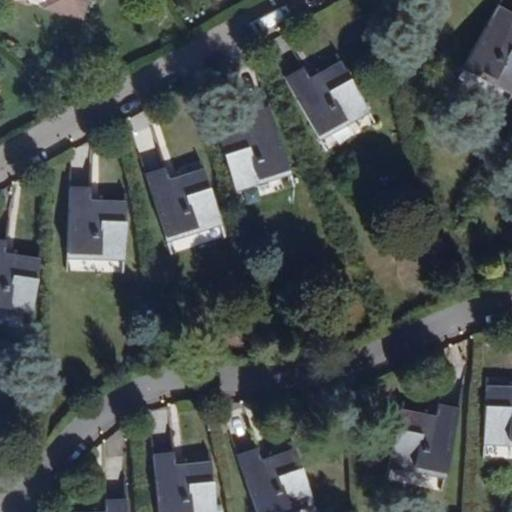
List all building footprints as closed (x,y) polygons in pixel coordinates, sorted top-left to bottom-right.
[(48,0),(47,8),(82,17),(86,0),(48,0)] [(511,15),(497,6),(466,61),(511,86),(511,28),(510,27),(511,23),(511,15)] [(283,74),(300,66),(293,50),(276,57),(283,74)] [(286,78),(316,133),(367,105),(342,61),(312,78),(306,68),(286,78)] [(219,136),(234,184),(289,167),(270,107),(249,113),(253,125),(219,136)] [(146,174),(165,235),(220,217),(205,169),(170,179),(166,168),(146,174)] [(71,188),(67,251),(124,253),(126,203),(91,201),(91,190),(71,188)] [(0,241),(0,304),(33,309),(40,259),(6,253),(6,243),(0,241)] [(511,387),(485,386),(484,437),(511,438),(511,387)] [(400,410),(389,459),(446,471),(459,411),(438,406),(435,417),(400,410)] [(238,456),(256,511),(265,511),(312,496),(297,449),(263,460),(259,450),(238,456)] [(152,456),(158,511),(215,511),(216,511),(211,462),(177,465),(175,454),(152,456)] [(127,511),(127,501),(106,502),(105,511),(127,511)]
